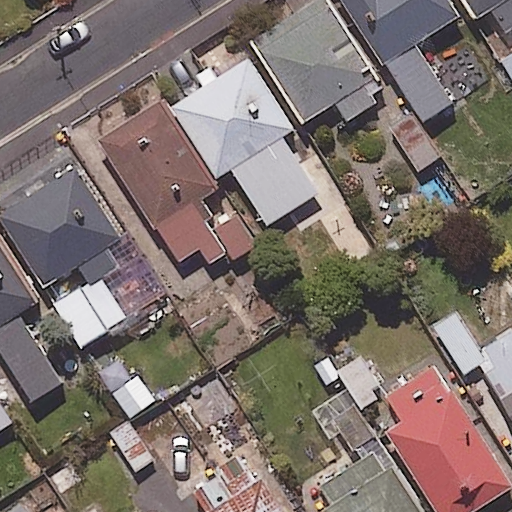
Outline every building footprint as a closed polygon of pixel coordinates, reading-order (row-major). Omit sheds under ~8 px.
[(391,91),(336,0),(314,0),(258,35),(307,116),(337,98),(348,117),(391,91)] [(462,10),(455,0),(349,0),(426,117),(456,97),(418,39),(462,10)] [(511,26),(511,0),(472,0),(479,11),(493,2),(509,28),(511,26)] [(511,48),(501,54),(511,74),(511,48)] [(297,123),(253,53),(177,101),(221,170),(234,162),(270,220),(321,188),(285,131),(297,123)] [(99,142),(173,254),(179,261),(198,249),(208,264),(230,249),(234,256),(260,239),(236,202),(218,215),(202,191),(221,179),(166,97),(140,115),(99,142)] [(415,110),(391,124),(417,169),(441,155),(415,110)] [(136,254),(79,162),(2,209),(47,281),(80,260),(93,281),(136,254)] [(38,297),(0,232),(0,338),(35,397),(65,380),(21,307),(38,297)] [(511,330),(483,349),(457,310),(436,324),(466,369),(483,357),(511,402),(511,330)] [(261,339),(249,317),(214,335),(227,358),(261,339)] [(382,381),(363,349),(338,365),(357,396),(382,381)] [(407,415),(390,426),(444,511),(467,511),(511,483),(511,474),(438,359),(392,389),(407,415)] [(0,428),(15,418),(0,396),(0,428)] [(155,457),(129,419),(102,437),(127,475),(155,457)] [(428,511),(384,441),(312,487),(328,511),(428,511)] [(253,483),(236,458),(193,486),(210,511),(290,511),(266,474),(253,483)]
